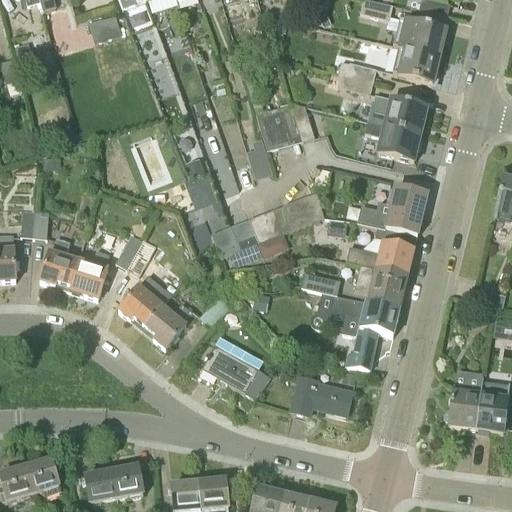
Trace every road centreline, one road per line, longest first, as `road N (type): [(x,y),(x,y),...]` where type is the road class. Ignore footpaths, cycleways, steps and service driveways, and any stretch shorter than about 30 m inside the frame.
road 1 (residential): [(385,479),(473,110)]
road 2 (residential): [(385,479),(167,430)]
road 3 (residential): [(0,323),(55,327),(84,339),(123,367),(167,430)]
road 4 (residential): [(0,421),(167,430)]
road 5 (residential): [(511,498),(385,479)]
